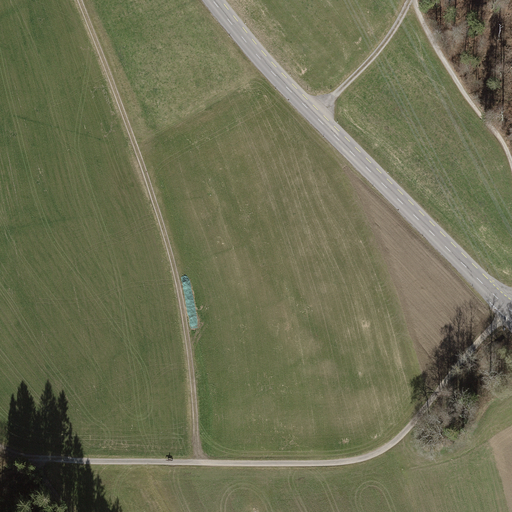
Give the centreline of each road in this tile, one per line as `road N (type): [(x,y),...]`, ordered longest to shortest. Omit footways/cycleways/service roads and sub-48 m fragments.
road 1 (track): [(506,307),(398,440),(366,457),(51,463)]
road 2 (track): [(195,464),(188,337),(149,180),(77,0)]
road 3 (tertiary): [(511,311),(313,113),(213,0)]
road 4 (track): [(410,0),(511,173)]
road 5 (track): [(313,113),(375,49),(407,0)]
